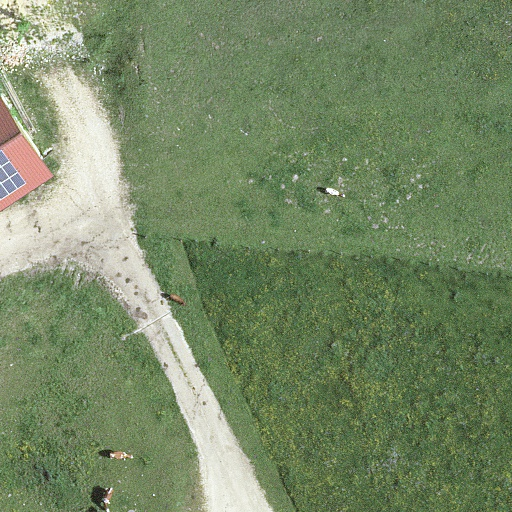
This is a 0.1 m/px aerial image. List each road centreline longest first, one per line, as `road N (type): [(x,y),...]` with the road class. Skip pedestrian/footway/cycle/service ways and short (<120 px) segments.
road 1 (track): [(215,511),(108,223),(0,290)]
road 2 (track): [(108,223),(120,146),(51,39)]
